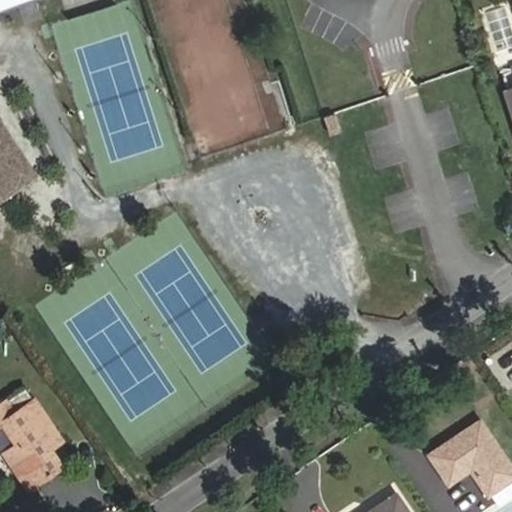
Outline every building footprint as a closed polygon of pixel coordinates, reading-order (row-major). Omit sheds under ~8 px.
[(0,0),(0,8),(24,0),(0,0)] [(330,138),(340,135),(335,117),(324,121),(330,138)] [(36,180),(0,133),(0,164),(20,192),(36,180)] [(0,164),(0,206),(20,192),(0,164)] [(17,422),(38,408),(28,393),(6,407),(17,422)] [(0,431),(7,427),(24,449),(9,460),(34,494),(65,473),(54,457),(46,446),(58,438),(38,408),(17,422),(6,407),(0,411),(0,431)] [(485,505),(511,487),(511,473),(483,428),(431,463),(450,493),(469,480),(485,505)] [(66,450),(58,438),(46,446),(54,457),(66,450)]
